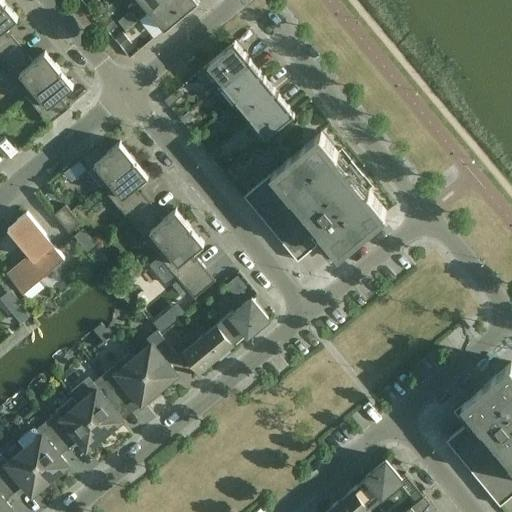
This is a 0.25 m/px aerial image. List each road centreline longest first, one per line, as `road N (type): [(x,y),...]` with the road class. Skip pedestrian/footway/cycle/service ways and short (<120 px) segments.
road 1 (residential): [(64,511),(299,308)]
road 2 (residential): [(299,308),(127,92)]
road 3 (residential): [(428,203),(269,22)]
road 4 (residential): [(299,308),(428,203)]
road 5 (residential): [(0,197),(127,92)]
road 6 (residential): [(393,413),(511,315)]
road 7 (residential): [(277,511),(393,413)]
road 8 (residential): [(246,0),(127,92)]
road 9 (residential): [(511,309),(428,203)]
road 10 (residential): [(475,511),(393,413)]
